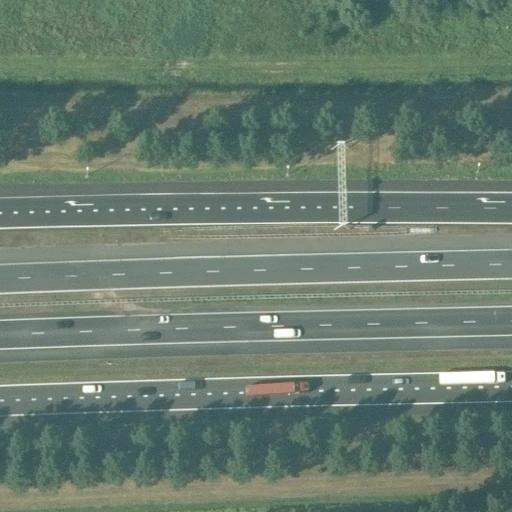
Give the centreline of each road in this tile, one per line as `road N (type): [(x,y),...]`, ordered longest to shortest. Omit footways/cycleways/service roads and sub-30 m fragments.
road 1 (motorway): [(511,264),(0,281)]
road 2 (motorway): [(0,336),(511,321)]
road 3 (motorway): [(0,393),(511,379)]
road 4 (motorway): [(511,209),(0,214)]
